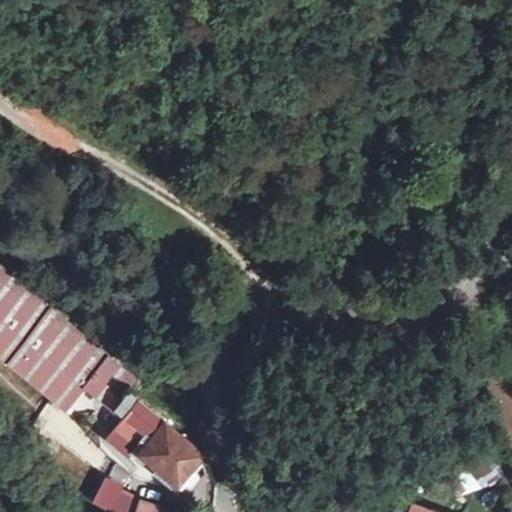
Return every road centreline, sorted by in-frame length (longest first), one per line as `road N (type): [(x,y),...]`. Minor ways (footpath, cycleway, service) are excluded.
road 1 (unclassified): [(220,326),(230,312),(275,296),(387,320),(436,310),(466,285),(511,198)]
road 2 (track): [(275,296),(226,238),(0,101)]
road 3 (tertiary): [(255,511),(212,410),(211,344),(220,326)]
